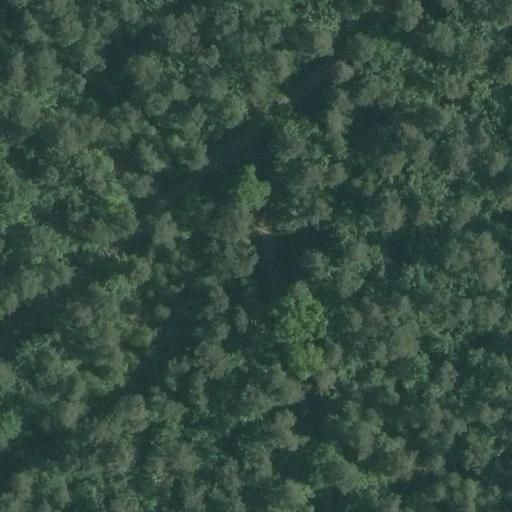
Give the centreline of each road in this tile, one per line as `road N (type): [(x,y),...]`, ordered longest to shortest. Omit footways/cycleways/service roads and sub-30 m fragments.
road 1 (track): [(328,511),(247,157)]
road 2 (track): [(421,0),(247,157)]
